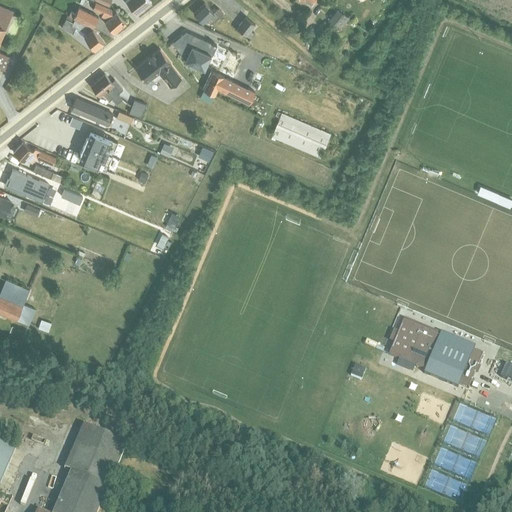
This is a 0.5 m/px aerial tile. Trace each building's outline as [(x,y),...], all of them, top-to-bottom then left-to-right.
[(125,0),(126,0),(137,14),(151,3),(148,0),(125,0)] [(205,2),(194,13),(203,23),(210,17),(214,22),(224,13),(219,8),(214,12),(205,2)] [(96,3),(92,9),(102,14),(101,16),(108,18),(104,21),(115,33),(126,23),(115,11),(96,3)] [(0,67),(5,69),(10,57),(0,52),(0,42),(13,11),(0,5),(0,67)] [(69,15),(93,28),(99,16),(79,6),(77,12),(72,10),(69,15)] [(337,9),(329,19),(341,28),(349,18),(337,9)] [(93,28),(69,15),(68,14),(61,27),(73,33),(75,30),(76,28),(86,33),(84,35),(95,48),(104,42),(93,28)] [(246,16),(237,28),(250,38),(254,33),(250,30),(255,24),(246,16)] [(185,37),(183,34),(172,43),(186,60),(193,63),(190,69),(197,73),(200,67),(204,69),(210,54),(212,55),(216,45),(191,33),(189,36),(187,35),(185,37)] [(137,66),(161,44),(156,38),(131,60),(137,66)] [(160,49),(136,68),(150,86),(162,76),(170,87),(182,77),(160,49)] [(210,93),(215,95),(218,89),(249,104),(255,91),(212,71),(204,89),(210,93)] [(244,82),(252,87),(259,76),(250,71),(244,82)] [(111,87),(117,93),(123,89),(115,79),(111,81),(105,73),(98,80),(107,90),(111,87)] [(107,90),(98,80),(91,85),(100,96),(103,93),(109,100),(112,98),(116,103),(122,98),(117,93),(111,87),(107,90)] [(210,93),(204,89),(200,97),(211,103),(215,95),(210,93)] [(76,98),(72,109),(109,124),(113,114),(76,98)] [(132,105),(144,110),(146,104),(134,99),(132,105)] [(56,102),(48,110),(59,123),(67,116),(56,102)] [(144,110),(132,105),(129,112),(141,117),(144,110)] [(119,110),(117,117),(131,123),(134,116),(119,110)] [(282,112),(271,136),(320,157),(331,133),(282,112)] [(73,116),(70,124),(79,128),(82,120),(73,116)] [(101,134),(105,125),(92,119),(88,128),(101,134)] [(90,130),(79,158),(106,170),(118,141),(90,130)] [(23,141),(13,152),(24,161),(27,158),(32,163),(37,157),(53,165),(56,157),(35,147),(33,150),(23,141)] [(164,142),(160,152),(169,157),(174,146),(164,142)] [(202,146),(198,156),(208,160),(213,151),(202,146)] [(151,155),(146,166),(152,168),(157,157),(151,155)] [(16,163),(13,171),(56,190),(60,182),(16,163)] [(6,185),(8,186),(24,193),(28,184),(12,177),(12,178),(10,177),(0,164),(0,178),(3,182),(6,185)] [(36,164),(33,170),(62,183),(65,176),(36,164)] [(97,181),(91,194),(100,198),(106,184),(104,183),(106,177),(98,174),(96,180),(97,181)] [(8,186),(6,185),(4,191),(12,194),(14,190),(8,188),(8,186)] [(511,198),(480,185),(477,193),(510,207),(511,202),(511,198)] [(31,198),(29,202),(45,208),(47,202),(38,198),(41,192),(32,188),(30,195),(33,197),(32,199),(31,198)] [(89,195),(85,202),(94,206),(98,198),(89,195)] [(0,213),(5,216),(11,201),(0,196),(0,213)] [(27,203),(24,211),(37,216),(40,209),(27,203)] [(6,278),(0,291),(0,311),(16,319),(17,318),(29,324),(36,309),(23,303),(30,289),(6,278)] [(41,319),(38,327),(48,332),(52,323),(41,319)] [(394,331),(389,342),(394,344),(389,355),(425,370),(424,374),(458,388),(459,385),(468,388),(474,374),(477,375),(478,371),(480,368),(477,367),(482,355),(473,351),(475,347),(441,333),(441,334),(404,319),(398,333),(394,331)] [(355,365),(350,376),(361,381),(366,370),(355,365)] [(98,511),(127,444),(84,425),(64,469),(71,472),(53,511),(41,511),(38,510),(36,511),(98,511)] [(0,442),(0,485),(16,449),(0,442)]
